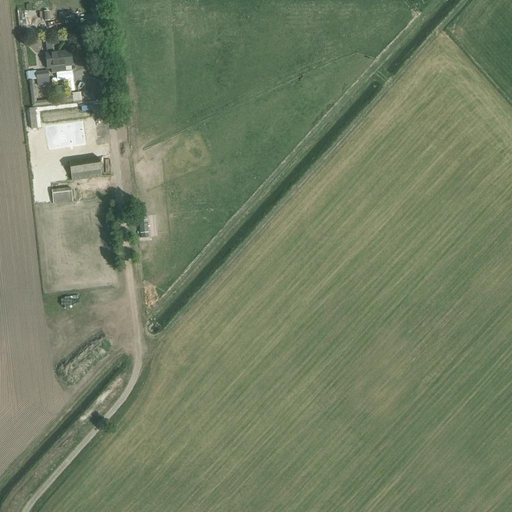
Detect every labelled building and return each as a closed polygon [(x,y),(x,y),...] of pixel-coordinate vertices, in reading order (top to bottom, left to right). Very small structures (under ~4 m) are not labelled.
[(59,45),(58,38),(45,40),(46,52),(52,51),(51,46),(59,45)] [(72,65),(71,51),(45,54),(47,68),(51,68),(52,74),(65,72),(65,66),(72,65)] [(49,86),(47,71),(30,73),(31,81),(37,80),(38,87),(49,86)] [(36,102),(35,87),(30,87),(32,108),(53,105),(52,101),(36,102)] [(63,97),(59,98),(60,104),(73,103),(73,102),(81,101),(80,94),(72,95),(73,97),(63,97)] [(50,152),(95,146),(92,124),(47,131),(50,152)] [(101,178),(99,160),(70,163),(72,182),(101,178)] [(73,202),(71,189),(52,191),(53,204),(73,202)]
